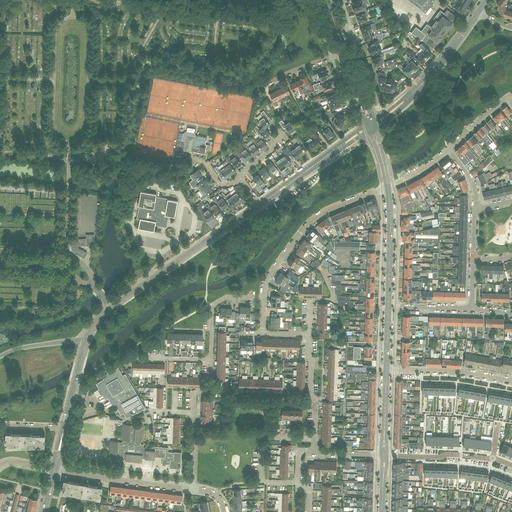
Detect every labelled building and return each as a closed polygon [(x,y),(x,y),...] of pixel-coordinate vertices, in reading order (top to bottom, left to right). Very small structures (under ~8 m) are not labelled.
[(367,2),(366,0),(360,0),(361,0),(356,2),(355,0),(352,1),(353,3),(352,3),(353,5),(352,6),(353,9),(354,9),(356,13),(367,10),(364,3),(367,2)] [(407,0),(425,14),(430,7),(431,8),(434,5),(433,4),(436,1),(434,0),(407,0)] [(464,10),(466,8),(455,1),(454,2),(453,2),(451,6),(462,13),(462,12),(463,12),(464,11),(464,10)] [(504,16),(507,10),(506,10),(504,5),(503,5),(500,3),(500,4),(498,3),(497,3),(498,7),(498,8),(498,10),(499,10),(500,14),(504,16)] [(440,10),(439,11),(433,18),(436,20),(431,27),(427,24),(421,31),(416,27),(411,33),(421,40),(422,39),(423,40),(433,48),(437,42),(442,36),(441,35),(446,29),(447,30),(452,24),(452,23),(456,18),(447,10),(444,13),(440,10)] [(359,23),(368,20),(365,14),(362,15),(362,13),(360,14),(359,14),(359,16),(357,17),(359,23)] [(361,31),(362,35),(371,32),(376,30),(375,27),(374,23),(370,25),(367,26),(368,26),(361,29),(361,30),(361,31)] [(376,30),(371,32),(362,35),(364,39),(365,41),(372,38),(372,40),(375,39),(375,40),(377,40),(380,39),(386,37),(385,34),(384,33),(382,33),(380,28),(376,30)] [(377,40),(375,40),(373,41),(374,43),(372,44),(371,44),(371,45),(370,45),(370,46),(371,47),(368,47),(369,50),(368,51),(368,52),(368,53),(369,53),(370,53),(370,54),(376,52),(376,53),(380,51),(380,50),(381,50),(378,43),(381,42),(380,39),(377,40)] [(419,51),(427,59),(429,57),(429,56),(431,54),(428,51),(429,50),(427,49),(429,48),(427,46),(422,42),(418,46),(421,49),(419,51)] [(414,57),(416,59),(419,61),(422,63),(424,61),(425,61),(427,59),(419,51),(415,55),(412,51),(409,54),(413,58),(414,57)] [(382,59),(383,59),(382,57),(384,56),(383,54),(379,55),(380,57),(377,58),(377,56),(374,58),(374,59),(372,60),(373,62),(372,63),(373,66),(374,66),(379,65),(379,66),(380,65),(381,67),(381,68),(389,65),(394,63),(395,61),(395,59),(384,63),(382,63),(381,60),(382,59)] [(410,63),(407,65),(414,72),(417,70),(416,69),(418,67),(413,62),(408,56),(406,59),(410,63)] [(411,75),(414,72),(407,65),(404,68),(400,64),(398,66),(403,72),(403,71),(409,77),(410,75),(411,75)] [(328,80),(327,77),(329,76),(328,75),(330,75),(329,72),(327,73),(326,70),(323,71),(323,70),(313,73),(313,75),(318,74),(320,79),(321,82),(328,80)] [(386,90),(389,81),(385,80),(386,78),(384,78),(385,73),(379,72),(376,73),(378,78),(377,78),(381,89),(386,90)] [(301,78),(300,78),(301,80),(304,87),(307,86),(309,90),(306,91),(307,93),(310,92),(311,92),(315,91),(313,85),(312,86),(310,82),(309,82),(306,76),(303,77),(302,77),(301,77),(301,78)] [(386,90),(391,92),(399,85),(398,84),(406,78),(404,76),(398,81),(398,82),(397,83),(393,82),(393,83),(389,81),(386,90)] [(295,82),(300,93),(303,92),(304,95),(307,93),(306,91),(301,80),(295,82)] [(300,93),(295,82),(289,84),(294,95),(297,94),(298,96),(301,95),(300,93)] [(332,82),(320,86),(319,83),(313,85),(314,89),(318,88),(319,90),(323,89),(324,91),(329,89),(330,90),(332,89),(332,88),(333,88),(332,85),(333,85),(332,82)] [(287,86),(281,89),(285,96),(287,100),(289,99),(287,95),(290,93),(287,86)] [(276,91),(279,98),(281,102),(283,101),(282,97),(285,96),(281,89),(276,91)] [(275,107),(278,105),(276,100),(279,98),(276,91),(275,91),(274,91),(273,92),(273,93),(270,94),(273,100),(272,101),(275,107)] [(329,104),(338,101),(336,94),(333,95),(329,97),(329,96),(326,97),(325,96),(322,98),(323,101),(326,100),(326,101),(328,100),(329,104)] [(326,110),(327,113),(325,114),(326,117),(328,116),(327,115),(331,114),(330,111),(333,110),(333,109),(338,108),(340,107),(338,101),(329,104),(330,107),(329,108),(329,109),(326,110)] [(502,110),(508,118),(510,120),(511,118),(511,116),(509,113),(511,111),(510,109),(509,109),(507,106),(506,107),(506,106),(502,108),(503,109),(502,110)] [(258,120),(263,126),(265,129),(270,125),(266,120),(268,118),(263,111),(260,113),(262,117),(258,120)] [(500,111),(496,114),(507,128),(510,125),(509,124),(508,122),(507,123),(507,122),(504,118),(505,117),(500,111)] [(508,128),(507,128),(496,114),(493,117),(498,124),(500,122),(503,126),(502,127),(503,129),(504,128),(506,130),(508,128)] [(346,123),(346,122),(346,121),(345,120),(344,120),(345,119),(343,119),(344,116),(339,115),(338,119),(334,117),(333,123),(337,124),(336,127),(341,128),(343,125),(344,125),(345,125),(345,124),(346,123)] [(488,121),(487,122),(486,123),(492,130),(498,138),(500,136),(494,128),(496,126),(491,119),(490,119),(488,120),(488,121)] [(286,128),(290,133),(291,133),(292,134),(295,132),(294,131),(295,130),(289,121),(285,124),(282,121),(279,123),(284,130),(286,128)] [(329,139),(334,135),(330,130),(331,130),(328,126),(330,125),(327,121),(325,123),(326,124),(325,125),(326,126),(324,127),(326,129),(323,131),(329,139)] [(493,133),(490,130),(490,129),(486,123),(482,127),(493,142),(495,145),(497,144),(495,141),(490,134),(493,133)] [(269,135),(265,129),(263,126),(259,129),(256,126),(253,128),(258,135),(261,133),(265,138),(266,138),(267,138),(268,137),(269,136),(268,135),(269,135)] [(479,129),(477,131),(489,146),(491,143),(487,137),(487,135),(486,134),(481,128),(480,127),(479,129)] [(489,146),(477,131),(476,132),(474,133),(474,134),(479,140),(481,143),(483,142),(487,147),(489,146)] [(308,146),(310,145),(313,150),(321,145),(319,142),(320,141),(314,133),(311,135),(315,140),(313,142),(311,139),(309,139),(305,142),(308,146)] [(471,137),(470,138),(476,145),(481,152),(483,151),(478,145),(479,143),(478,141),(473,135),(473,134),(471,136),(471,137)] [(194,139),(194,138),(193,137),(189,136),(188,137),(186,143),(185,144),(184,150),(185,151),(190,152),(191,151),(205,154),(205,150),(209,151),(210,146),(205,145),(207,137),(197,135),(196,136),(196,139),(194,139)] [(296,138),(297,141),(299,144),(295,148),(301,156),(306,152),(302,147),(304,145),(300,139),(298,136),(296,138)] [(253,138),(251,140),(253,144),(255,147),(258,145),(262,151),(267,147),(261,139),(257,142),(253,138)] [(480,155),(482,154),(482,153),(481,152),(476,145),(470,138),(468,139),(467,139),(466,140),(467,141),(466,141),(471,147),(473,146),(480,155)] [(464,144),(462,145),(472,158),(477,165),(480,163),(477,160),(478,159),(471,151),(469,150),(468,150),(470,148),(466,142),(465,142),(463,143),(464,144)] [(243,145),(245,148),(248,152),(250,150),(254,156),(259,152),(255,147),(253,144),(249,147),(245,143),(243,145)] [(459,148),(465,156),(467,155),(470,160),(472,158),(462,145),(461,146),(460,146),(458,148),(459,148)] [(301,156),(295,148),(291,150),(288,147),(285,149),(290,156),(292,154),(296,160),(301,156)] [(238,148),(235,150),(240,157),(242,155),(246,160),(251,157),(248,152),(245,148),(241,151),(238,148)] [(465,156),(459,148),(457,150),(456,150),(455,151),(455,152),(460,158),(462,156),(463,158),(463,159),(467,163),(469,162),(465,157),(465,156)] [(290,156),(285,149),(282,151),(284,155),(280,158),(286,167),(291,163),(287,158),(290,156)] [(238,159),(240,157),(235,150),(232,152),(233,154),(228,157),(234,165),(236,168),(237,167),(238,168),(241,166),(240,165),(241,164),(238,159)] [(211,164),(218,158),(220,158),(218,155),(209,161),(211,164)] [(227,161),(222,164),(225,168),(230,175),(235,171),(232,166),(234,165),(228,157),(225,159),(227,161)] [(286,167),(280,158),(276,161),(273,158),(270,160),(271,162),(275,167),(277,165),(281,170),(286,167)] [(448,159),(443,162),(449,169),(452,173),(448,176),(448,175),(446,177),(448,180),(452,177),(451,177),(456,173),(450,166),(454,164),(452,162),(451,163),(448,159)] [(273,173),(277,170),(275,167),(271,162),(270,163),(269,161),(266,164),(267,165),(266,166),(270,171),(267,173),(270,176),(272,179),(275,177),(273,173)] [(448,170),(449,169),(443,162),(443,163),(442,162),(440,164),(440,165),(445,172),(446,171),(446,172),(448,170)] [(222,164),(224,167),(220,170),(217,166),(214,168),(219,175),(222,173),(225,179),(230,175),(225,168),(222,164)] [(434,169),(446,187),(448,186),(441,176),(443,174),(438,167),(437,167),(437,166),(435,168),(436,168),(434,169)] [(260,178),(264,184),(265,185),(268,183),(266,179),(270,176),(267,173),(264,168),(259,171),(263,177),(260,178)] [(435,180),(437,178),(443,187),(444,185),(446,187),(434,169),(433,170),(432,170),(430,171),(431,172),(430,172),(435,180)] [(202,175),(201,174),(202,173),(200,170),(199,171),(198,170),(190,176),(193,180),(189,183),(191,186),(198,181),(196,179),(202,175)] [(458,171),(456,173),(451,177),(452,177),(448,180),(451,183),(455,180),(455,181),(462,176),(458,171)] [(425,175),(436,192),(438,193),(439,192),(435,186),(436,185),(436,184),(434,180),(435,180),(430,172),(429,173),(428,172),(426,174),(427,174),(425,175)] [(491,174),(480,180),(481,184),(488,181),(487,179),(492,177),(491,174)] [(264,184),(260,178),(258,175),(253,179),(257,184),(254,186),(259,193),(262,190),(260,187),(264,184)] [(426,185),(428,184),(434,193),(436,192),(425,175),(424,176),(423,176),(422,177),(421,178),(426,185)] [(432,201),(435,200),(432,196),(431,196),(425,185),(425,186),(421,178),(419,179),(418,179),(416,180),(417,180),(415,181),(420,189),(422,187),(428,198),(430,197),(432,201)] [(198,181),(191,186),(193,189),(197,187),(200,191),(208,185),(205,180),(200,184),(198,181)] [(411,183),(420,201),(420,202),(423,201),(417,190),(420,189),(415,181),(414,181),(412,182),(413,182),(411,183)] [(510,193),(509,186),(507,187),(505,181),(502,182),(505,194),(510,193)] [(411,193),(413,192),(418,202),(420,201),(411,183),(409,184),(407,185),(411,193)] [(466,184),(459,187),(460,188),(459,189),(455,190),(459,195),(468,193),(467,190),(468,189),(466,184)] [(499,196),(498,189),(495,189),(494,184),(491,184),(494,197),(499,196)] [(212,190),(208,185),(200,191),(198,193),(201,197),(200,198),(201,201),(208,196),(206,194),(212,190)] [(411,207),(412,207),(416,205),(410,193),(409,193),(406,186),(405,186),(404,186),(403,186),(403,187),(401,188),(406,200),(412,213),(411,210),(412,209),(411,207)] [(481,187),(484,199),(489,198),(488,191),(485,192),(484,186),(481,187)] [(232,195),(238,204),(243,200),(239,195),(241,193),(236,187),(234,189),(236,192),(232,195)] [(401,188),(397,190),(400,197),(399,198),(401,207),(402,209),(402,210),(403,210),(407,210),(407,214),(412,213),(406,200),(401,188)] [(142,207),(140,219),(138,229),(154,232),(155,225),(161,226),(162,225),(162,224),(164,223),(165,223),(166,223),(167,216),(175,218),(178,202),(156,198),(156,195),(141,192),(138,207),(142,207)] [(220,194),(222,197),(227,204),(229,202),(233,207),(238,204),(232,195),(228,198),(224,196),(222,193),(220,194)] [(211,199),(215,203),(216,206),(219,204),(223,209),(224,208),(225,210),(228,207),(227,206),(228,206),(227,204),(222,197),(217,200),(214,197),(211,199)] [(376,217),(378,216),(376,212),(378,211),(376,207),(378,206),(375,198),(369,201),(376,217)] [(373,218),(376,217),(369,201),(367,201),(365,202),(368,210),(370,209),(373,218)] [(204,205),(207,210),(209,212),(212,210),(216,215),(221,212),(216,206),(215,203),(211,206),(207,203),(204,205)] [(359,205),(367,223),(369,222),(365,212),(367,211),(364,203),(363,203),(362,203),(361,203),(361,204),(359,205)] [(358,215),(360,214),(364,225),(368,224),(367,223),(359,205),(358,205),(355,206),(355,207),(358,215)] [(199,207),(196,209),(202,218),(205,216),(208,222),(210,221),(211,221),(213,220),(213,219),(213,218),(209,212),(207,210),(203,212),(199,207)] [(355,216),(358,215),(355,207),(353,207),(351,207),(352,208),(350,209),(357,227),(359,226),(356,218),(355,216)] [(350,209),(345,211),(348,219),(350,218),(354,225),(352,226),(353,227),(354,227),(357,226),(357,227),(350,209)] [(345,211),(340,213),(346,227),(347,230),(348,232),(350,231),(347,222),(346,220),(348,219),(345,211)] [(340,213),(335,215),(338,223),(341,222),(342,224),(343,228),(346,227),(340,213)] [(340,230),(338,223),(335,215),(334,215),(334,214),(333,214),(332,215),(332,216),(330,217),(331,220),(334,225),(334,227),(336,232),(340,230)] [(401,221),(401,223),(410,223),(414,223),(414,219),(416,219),(416,215),(410,216),(403,217),(403,220),(402,220),(401,221)] [(324,219),(321,221),(326,228),(329,226),(330,227),(334,225),(331,220),(330,220),(329,218),(327,220),(326,219),(325,220),(324,219)] [(326,228),(321,221),(318,223),(319,224),(318,225),(318,226),(315,228),(318,229),(317,230),(323,236),(325,234),(322,231),(326,228)] [(372,227),(372,230),(380,231),(380,229),(380,226),(380,225),(377,225),(377,222),(368,224),(364,225),(363,225),(363,227),(372,227)] [(425,230),(423,230),(418,231),(417,231),(414,231),(411,231),(403,231),(403,241),(411,241),(414,241),(437,242),(439,242),(440,239),(439,239),(439,235),(440,235),(439,227),(435,228),(425,230)] [(312,229),(312,230),(309,233),(321,244),(324,241),(319,235),(312,229)] [(306,237),(312,242),(320,248),(323,245),(321,244),(309,233),(306,237)] [(75,250),(77,248),(77,247),(77,246),(78,246),(78,245),(87,245),(87,246),(95,246),(94,234),(86,235),(86,239),(79,239),(79,238),(78,238),(79,242),(78,242),(77,242),(77,243),(76,243),(75,244),(75,245),(74,245),(74,246),(74,247),(74,248),(74,249),(75,249),(75,250)] [(312,248),(314,246),(304,239),(301,243),(316,254),(320,257),(322,255),(312,248)] [(330,241),(329,243),(331,244),(334,250),(336,255),(337,257),(341,266),(341,267),(349,267),(350,250),(361,251),(360,242),(350,242),(346,242),(345,242),(344,242),(335,241),(330,241)] [(298,247),(305,252),(307,250),(319,258),(320,257),(316,254),(301,243),(298,247)] [(331,244),(329,243),(326,247),(332,253),(334,250),(331,244)] [(305,252),(298,247),(295,252),(302,257),(305,252)] [(84,257),(86,253),(78,249),(76,253),(84,257)] [(290,259),(300,265),(301,266),(303,268),(305,265),(300,262),(301,260),(293,255),(290,259)] [(300,265),(290,259),(287,263),(293,267),(293,268),(296,270),(298,267),(300,268),(301,266),(300,265)] [(311,265),(315,268),(315,269),(317,269),(319,266),(321,265),(321,264),(316,260),(314,263),(313,262),(311,265)] [(281,273),(278,277),(288,284),(291,279),(292,280),(298,284),(298,277),(295,275),(290,271),(288,274),(289,274),(287,277),(281,273)] [(282,286),(281,288),(285,290),(289,284),(288,284),(278,277),(275,281),(282,286)] [(427,285),(425,285),(424,291),(422,291),(422,293),(420,293),(419,293),(419,298),(423,298),(423,299),(425,299),(425,298),(427,298),(427,285)] [(283,297),(284,296),(285,293),(279,291),(278,293),(280,294),(279,296),(272,296),(271,301),(285,301),(285,298),(283,297)] [(245,319),(245,307),(240,307),(240,313),(236,313),(235,322),(240,322),(240,319),(245,319)] [(245,321),(255,321),(255,314),(250,313),(250,307),(245,307),(245,319),(245,321)] [(232,309),(226,308),(226,317),(229,317),(229,320),(235,320),(235,317),(232,316),(232,309)] [(348,344),(348,352),(348,360),(350,360),(357,360),(357,358),(372,359),(372,342),(359,342),(347,342),(348,344)] [(376,379),(376,371),(353,370),(353,367),(347,367),(347,373),(347,378),(376,379)] [(106,371),(107,374),(102,377),(104,380),(96,384),(99,389),(98,390),(101,395),(102,394),(105,400),(108,398),(112,406),(115,405),(121,415),(123,414),(126,419),(145,408),(137,395),(125,374),(122,376),(118,368),(113,371),(111,368),(106,371)] [(123,425),(123,427),(122,440),(123,440),(123,443),(118,442),(111,441),(109,457),(117,458),(117,457),(122,458),(123,457),(125,457),(125,461),(142,462),(142,458),(145,459),(154,460),(155,457),(163,457),(162,465),(165,466),(165,464),(170,465),(170,468),(180,469),(181,453),(174,452),(174,453),(168,452),(168,448),(152,446),(152,448),(143,448),(143,445),(140,444),(140,442),(141,442),(143,426),(135,426),(131,426),(131,425),(123,425)] [(11,435),(6,435),(6,444),(11,445),(11,446),(20,446),(20,445),(25,445),(25,436),(20,436),(20,434),(11,434),(11,435)] [(30,436),(25,436),(25,445),(30,445),(30,447),(39,447),(39,446),(45,446),(45,437),(40,436),(40,435),(30,435),(30,436)] [(504,444),(500,453),(505,455),(509,446),(504,444)] [(363,470),(373,470),(374,462),(365,462),(355,462),(355,466),(355,469),(359,469),(363,470)] [(394,463),(393,470),(403,471),(411,471),(411,468),(408,467),(408,468),(405,468),(406,463),(402,463),(394,463)] [(493,472),(489,481),(494,483),(498,474),(493,472)] [(498,474),(494,483),(499,485),(503,476),(498,474)] [(503,476),(499,485),(504,487),(508,478),(503,476)] [(76,494),(81,495),(83,485),(78,484),(78,483),(69,481),(69,483),(64,482),(62,491),(67,492),(67,493),(76,495),(76,494)] [(88,486),(83,485),(81,495),(87,495),(86,497),(95,498),(95,497),(100,498),(102,489),(97,488),(97,486),(88,485),(88,486)] [(472,509),(471,511),(476,511),(477,510),(479,503),(476,502),(475,509),(472,509)] [(27,509),(34,511),(36,505),(29,504),(26,503),(24,509),(27,509)]
